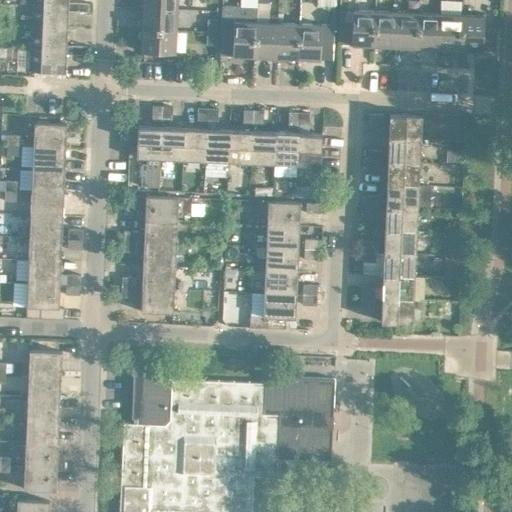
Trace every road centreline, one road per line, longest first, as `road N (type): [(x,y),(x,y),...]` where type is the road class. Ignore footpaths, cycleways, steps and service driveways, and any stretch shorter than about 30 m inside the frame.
road 1 (residential): [(352,100),(102,95)]
road 2 (residential): [(334,346),(352,100)]
road 3 (residential): [(102,95),(90,340)]
road 4 (residential): [(334,346),(90,340)]
road 5 (residential): [(90,340),(82,511)]
road 6 (residential): [(501,105),(352,100)]
road 7 (residential): [(482,348),(334,346)]
